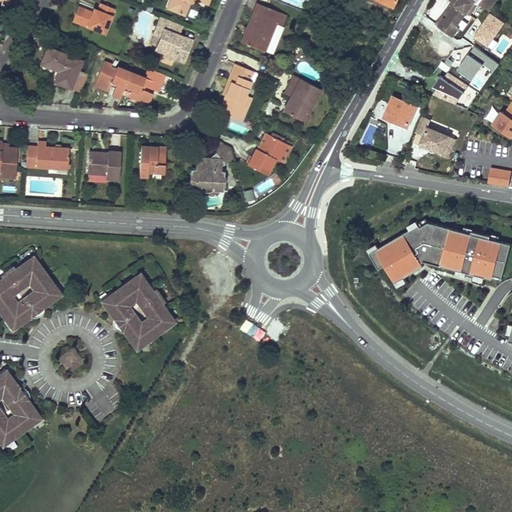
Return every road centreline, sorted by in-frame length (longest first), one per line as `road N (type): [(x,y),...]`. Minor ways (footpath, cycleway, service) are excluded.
road 1 (residential): [(0,114),(175,120),(192,104),(234,0)]
road 2 (tertiary): [(0,215),(213,231)]
road 3 (residential): [(349,325),(416,383),(511,434)]
road 4 (residential): [(326,174),(511,197)]
road 5 (tertiary): [(416,0),(349,122)]
road 6 (tertiary): [(349,122),(276,231)]
road 7 (residential): [(44,353),(56,382),(87,379),(95,348),(67,332)]
